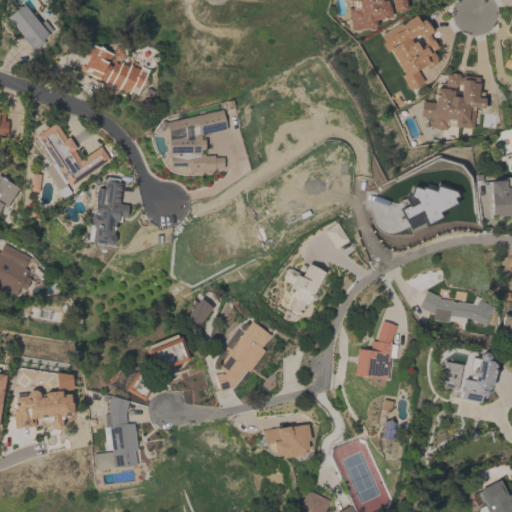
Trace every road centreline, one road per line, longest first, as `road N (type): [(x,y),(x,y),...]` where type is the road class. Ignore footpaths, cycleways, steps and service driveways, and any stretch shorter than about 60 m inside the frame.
road 1 (residential): [(166,409),(213,413),(306,391),(322,378),(340,307),(363,281),(432,248),(511,240)]
road 2 (residential): [(0,77),(109,126),(165,203)]
